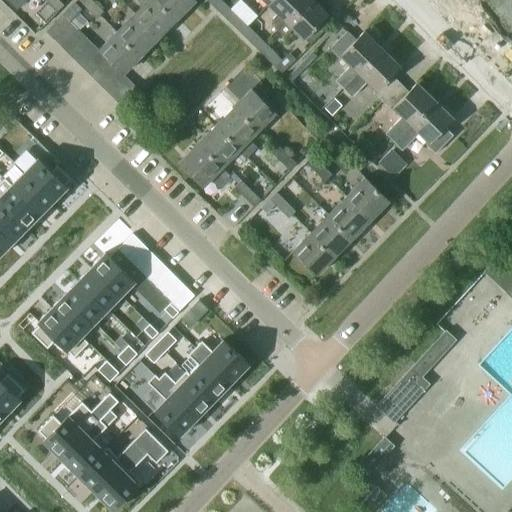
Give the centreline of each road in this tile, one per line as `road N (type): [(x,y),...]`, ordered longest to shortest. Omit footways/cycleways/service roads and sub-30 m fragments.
road 1 (residential): [(0,47),(322,364)]
road 2 (residential): [(322,364),(511,156)]
road 3 (residential): [(187,511),(322,364)]
road 4 (residential): [(511,102),(407,0)]
